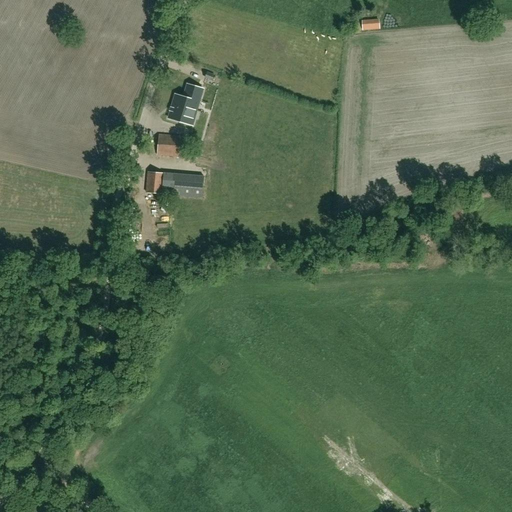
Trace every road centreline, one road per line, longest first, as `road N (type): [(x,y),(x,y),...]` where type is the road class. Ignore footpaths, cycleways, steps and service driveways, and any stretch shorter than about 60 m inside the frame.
road 1 (track): [(97,511),(61,472),(56,448),(101,331),(113,221),(133,151)]
road 2 (unclassified): [(133,151),(184,0)]
